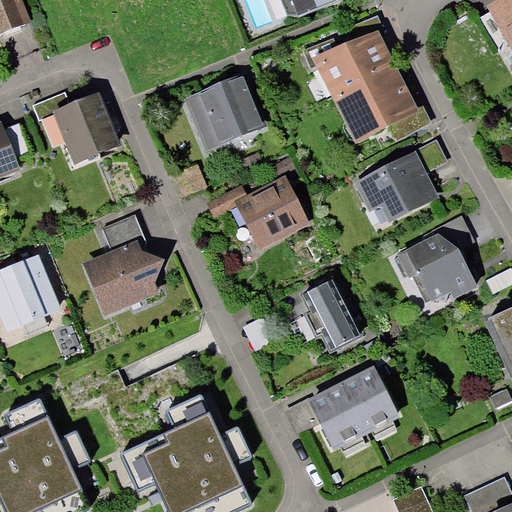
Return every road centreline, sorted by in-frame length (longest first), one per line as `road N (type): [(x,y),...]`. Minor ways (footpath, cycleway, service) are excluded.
road 1 (residential): [(0,91),(85,62),(117,88),(312,507)]
road 2 (residential): [(511,221),(413,52),(401,16),(429,0)]
road 3 (residential): [(511,424),(336,507),(312,507)]
